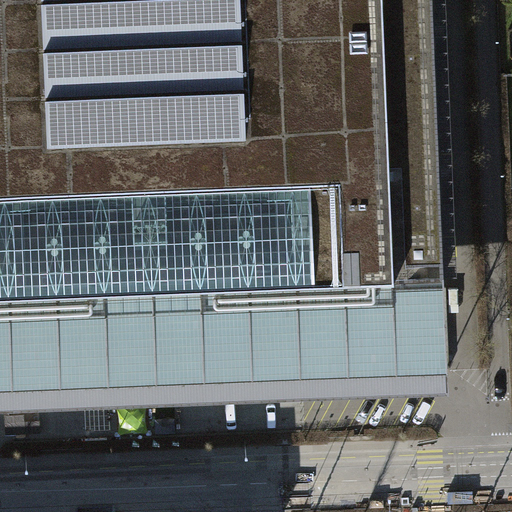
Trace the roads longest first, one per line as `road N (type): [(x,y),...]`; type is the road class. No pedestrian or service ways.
road 1 (unclassified): [(480,0),(500,471)]
road 2 (tertiary): [(0,493),(259,481)]
road 3 (tertiary): [(259,481),(500,471)]
